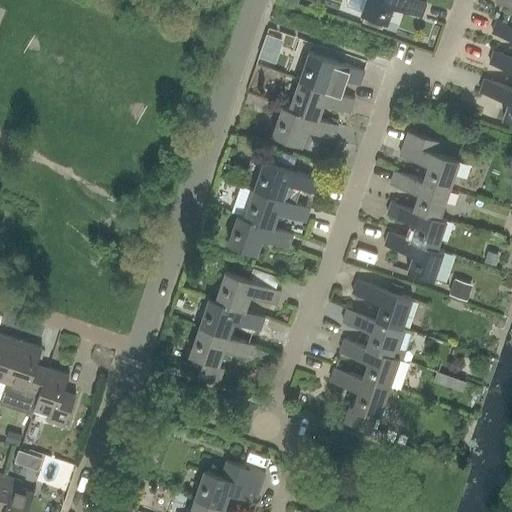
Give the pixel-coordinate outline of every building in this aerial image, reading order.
[(366,0),(362,14),(388,23),(394,7),(422,17),(427,4),(416,0),(366,0)] [(511,0),(495,0),(495,1),(511,6),(507,21),(511,23),(511,0)] [(511,23),(507,21),(496,18),(492,31),(511,38),(511,23)] [(511,70),(511,55),(494,49),(489,62),(511,70)] [(310,51),(300,80),(341,94),(341,93),(346,79),(360,84),(365,70),(310,51)] [(511,86),(484,77),(480,90),(509,100),(503,116),(511,119),(511,86)] [(300,80),(290,108),(290,109),(317,118),(323,102),(350,112),(355,98),(341,93),(341,94),(300,80)] [(290,109),(290,108),(283,106),(273,134),(301,144),(307,129),(333,138),(338,125),(317,118),(290,109)] [(424,179),(450,188),(460,161),(435,152),(439,142),(409,131),(400,155),(429,165),(424,179)] [(265,159),(254,189),(283,198),(283,197),(288,183),(315,192),(320,178),(265,159)] [(440,216),(450,188),(424,179),(395,170),(390,184),(419,194),(414,208),(441,217),(440,216)] [(283,198),(254,189),(245,217),(273,227),(278,212),(305,221),(310,207),(283,197),(283,198)] [(416,223),(410,238),(437,247),(447,219),(440,216),(441,217),(414,208),(392,200),(388,214),(416,223)] [(273,227),(245,217),(238,215),(228,243),(256,252),(261,238),(289,247),(293,234),(273,227)] [(444,250),(437,247),(410,238),(389,231),(384,244),(414,254),(408,270),(434,279),(444,250)] [(496,265),(499,258),(488,255),(486,262),(496,265)] [(245,309),(250,295),(277,304),(282,290),(226,271),(217,299),(217,300),(245,309)] [(381,303),(376,318),(403,327),(413,298),(358,280),(353,293),(381,303)] [(467,300),(471,288),(455,282),(451,294),(467,300)] [(265,316),(245,309),(217,300),(217,299),(210,297),(200,326),(228,336),(228,335),(233,321),(261,330),(265,316)] [(366,346),(400,357),(403,359),(413,330),(403,327),(376,318),(348,308),(343,321),(371,330),(366,346)] [(256,345),(228,335),(228,336),(200,326),(191,354),(204,359),(200,371),(220,378),(225,365),(219,363),(224,349),(251,358),(256,345)] [(0,383),(6,385),(21,342),(0,334),(0,335),(0,383)] [(369,362),(363,377),(390,386),(400,357),(366,346),(345,339),(340,352),(369,362)] [(21,342),(6,385),(20,390),(19,395),(37,401),(38,401),(48,371),(47,371),(48,368),(37,364),(42,349),(21,342)] [(380,415),(390,386),(363,377),(335,367),(330,380),(359,390),(354,405),(350,404),(345,419),(371,428),(376,414),(380,415)] [(70,375),(48,368),(47,371),(48,371),(38,401),(37,401),(34,409),(49,415),(47,421),(65,428),(77,395),(65,390),(70,375)] [(9,432),(7,440),(20,444),(22,436),(9,432)] [(20,451),(17,462),(22,464),(28,461),(30,455),(20,451)] [(206,470),(196,499),(224,508),(229,493),(256,503),(266,474),(228,460),(223,475),(206,470)] [(23,482),(4,476),(0,486),(0,511),(2,511),(29,511),(38,487),(36,487),(34,493),(20,489),(23,482)] [(235,511),(224,508),(196,499),(191,511),(235,511)]
